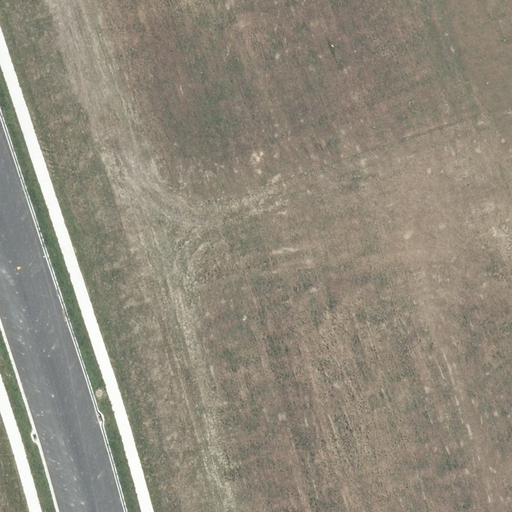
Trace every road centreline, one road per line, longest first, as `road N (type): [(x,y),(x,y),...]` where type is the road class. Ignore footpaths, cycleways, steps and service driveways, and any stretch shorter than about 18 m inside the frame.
road 1 (unknown): [(62,452),(511,317)]
road 2 (unclassified): [(0,255),(80,511)]
